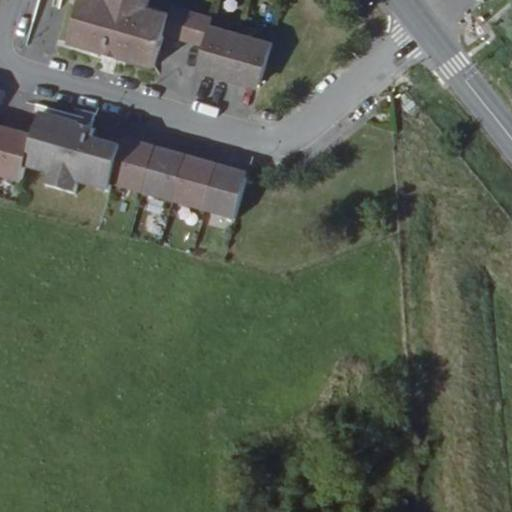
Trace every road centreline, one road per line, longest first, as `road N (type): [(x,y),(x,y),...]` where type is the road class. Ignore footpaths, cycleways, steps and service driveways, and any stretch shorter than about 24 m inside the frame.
road 1 (residential): [(424,25),(302,127),(257,144),(16,71),(0,42)]
road 2 (secondary): [(511,139),(424,25)]
